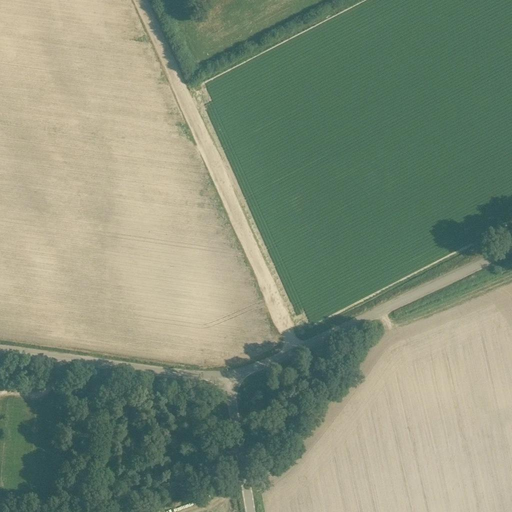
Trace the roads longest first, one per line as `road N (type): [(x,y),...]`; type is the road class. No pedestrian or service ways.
road 1 (track): [(295,350),(142,0)]
road 2 (unclassified): [(226,373),(295,350),(511,248)]
road 3 (unclassified): [(226,373),(0,349)]
road 4 (unclassified): [(250,511),(226,373)]
